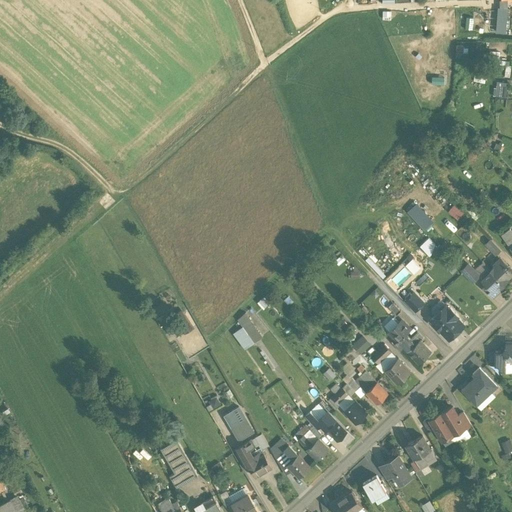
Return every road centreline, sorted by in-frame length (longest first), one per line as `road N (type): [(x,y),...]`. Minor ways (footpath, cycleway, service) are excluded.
road 1 (track): [(264,64),(0,296)]
road 2 (track): [(385,283),(329,226),(239,0)]
road 3 (residential): [(298,511),(511,308)]
road 4 (track): [(115,193),(71,153),(0,124)]
